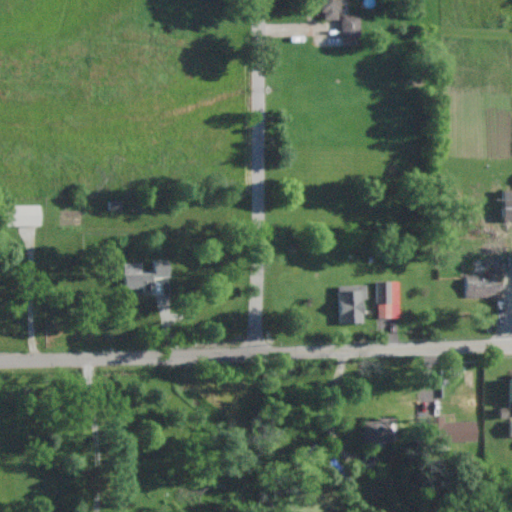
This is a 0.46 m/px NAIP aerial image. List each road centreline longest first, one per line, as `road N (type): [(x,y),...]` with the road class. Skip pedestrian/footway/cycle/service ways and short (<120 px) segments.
road 1 (residential): [(256,0),(253,354)]
road 2 (residential): [(511,344),(253,354)]
road 3 (residential): [(253,354),(0,359)]
